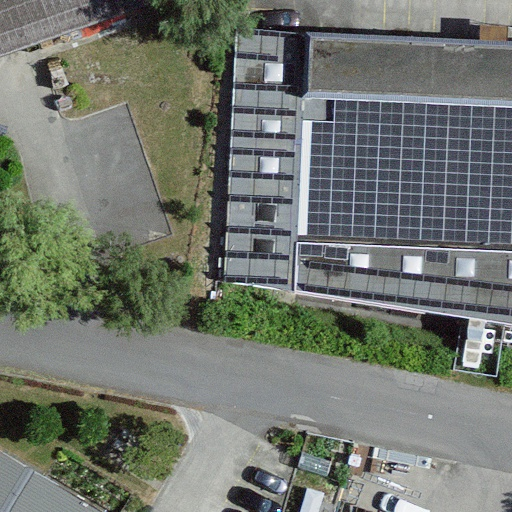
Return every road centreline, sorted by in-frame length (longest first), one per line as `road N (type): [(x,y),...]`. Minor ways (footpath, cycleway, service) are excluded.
road 1 (residential): [(0,345),(511,436)]
road 2 (unknown): [(95,359),(100,264),(66,158)]
